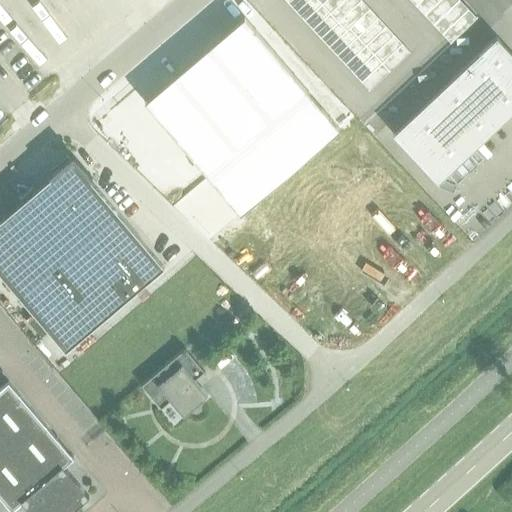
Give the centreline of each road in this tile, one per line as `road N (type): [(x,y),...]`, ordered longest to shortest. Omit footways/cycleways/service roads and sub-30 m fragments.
road 1 (unclassified): [(338,377),(60,118)]
road 2 (unclassified): [(511,216),(338,377)]
road 3 (unclassified): [(338,377),(178,511)]
road 4 (unclassified): [(60,118),(198,0)]
